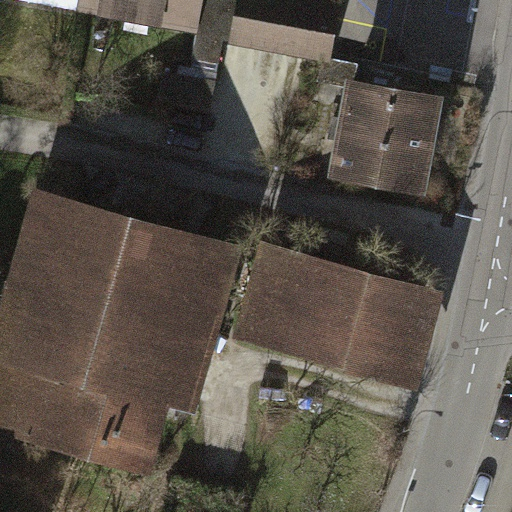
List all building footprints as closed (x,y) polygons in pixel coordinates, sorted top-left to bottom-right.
[(81,0),(79,14),(202,35),(195,74),(172,70),(166,103),(217,112),(230,40),(335,59),(337,49),(344,8),(297,0),(81,0)] [(357,75),(336,179),(441,200),(462,96),(357,75)] [(45,192),(0,342),(0,420),(151,466),(218,243),(45,192)] [(269,248),(247,329),(409,373),(431,292),(269,248)] [(230,511),(235,494),(177,477),(166,511),(230,511)]
